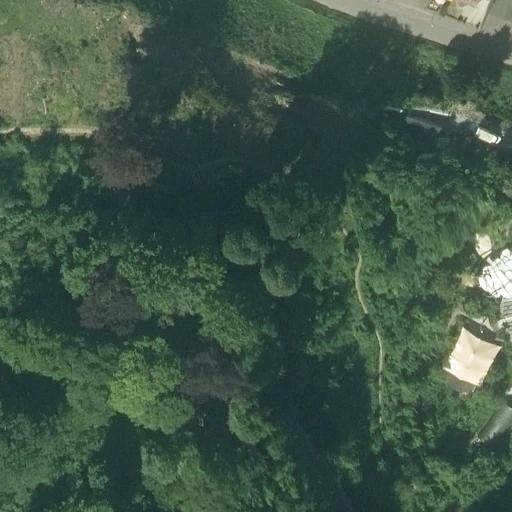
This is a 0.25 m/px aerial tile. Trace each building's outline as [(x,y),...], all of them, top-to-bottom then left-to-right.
[(405,116),(400,135),(417,140),(415,149),(419,158),(432,161),(441,125),(405,116)] [(511,180),(502,189),(508,197),(511,197),(511,180)] [(511,245),(479,250),(485,287),(511,283),(511,245)] [(476,372),(491,336),(462,324),(447,360),(476,372)] [(454,366),(445,386),(459,393),(469,373),(454,366)]
